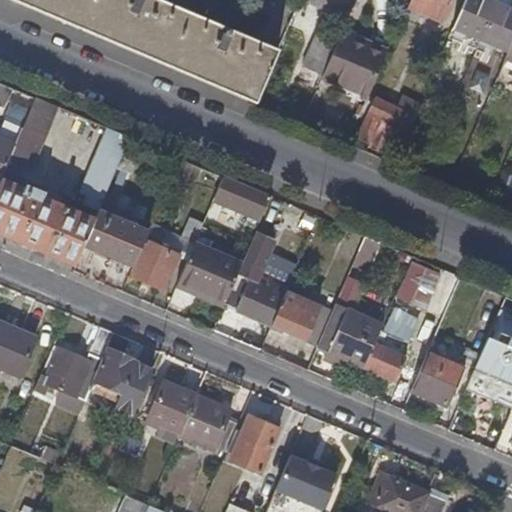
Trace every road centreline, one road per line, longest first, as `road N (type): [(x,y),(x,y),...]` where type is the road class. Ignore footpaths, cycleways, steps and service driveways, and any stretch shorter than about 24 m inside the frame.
road 1 (residential): [(0,35),(511,254)]
road 2 (residential): [(0,262),(511,481)]
